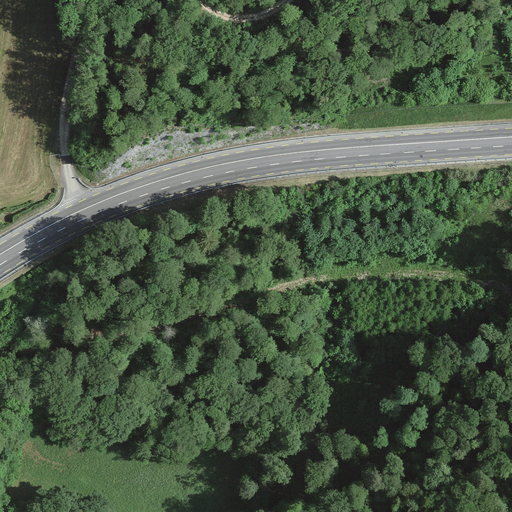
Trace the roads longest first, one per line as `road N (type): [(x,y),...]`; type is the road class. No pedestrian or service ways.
road 1 (primary): [(511,142),(295,158),(172,181),(59,226),(0,261)]
road 2 (track): [(511,291),(465,280),(311,280),(151,331),(86,341)]
road 3 (track): [(83,215),(69,175),(65,111),(93,0)]
